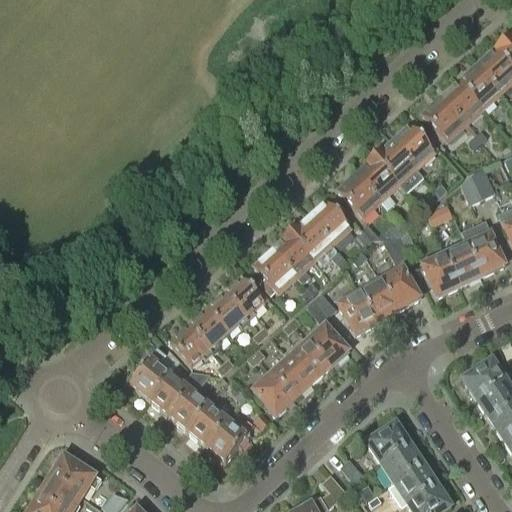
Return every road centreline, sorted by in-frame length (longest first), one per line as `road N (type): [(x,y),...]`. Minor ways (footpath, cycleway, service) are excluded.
road 1 (residential): [(58,397),(77,365),(121,322),(480,0)]
road 2 (residential): [(233,511),(401,364)]
road 3 (residential): [(195,511),(58,397)]
road 4 (residential): [(497,511),(401,364)]
road 5 (residential): [(401,364),(511,308)]
